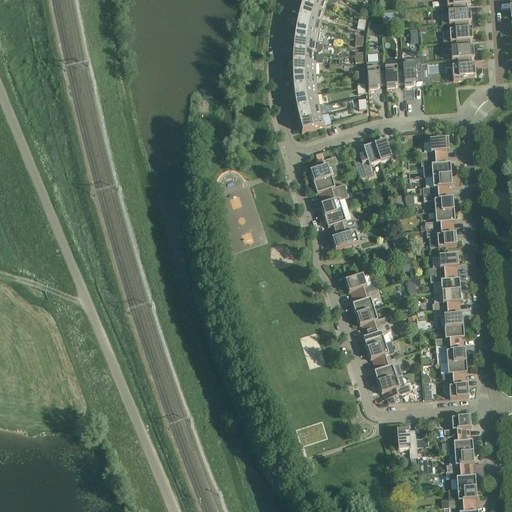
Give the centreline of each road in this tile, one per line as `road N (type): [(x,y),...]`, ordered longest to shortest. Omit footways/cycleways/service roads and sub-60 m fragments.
road 1 (unclassified): [(174,511),(0,87)]
road 2 (residential): [(483,408),(380,416),(368,408),(317,267),(290,157)]
road 3 (residential): [(290,157),(385,127),(470,121)]
road 4 (residential): [(290,157),(274,80),(286,0)]
